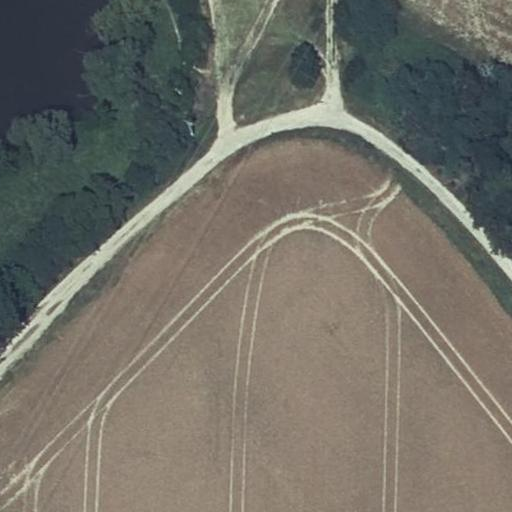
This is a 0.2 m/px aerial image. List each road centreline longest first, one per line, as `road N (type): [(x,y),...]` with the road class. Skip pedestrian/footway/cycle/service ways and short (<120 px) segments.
road 1 (track): [(326,118),(299,118),(225,147),(0,352)]
road 2 (track): [(511,277),(427,179),(387,145),(326,118)]
road 3 (track): [(225,147),(234,76),(275,0)]
